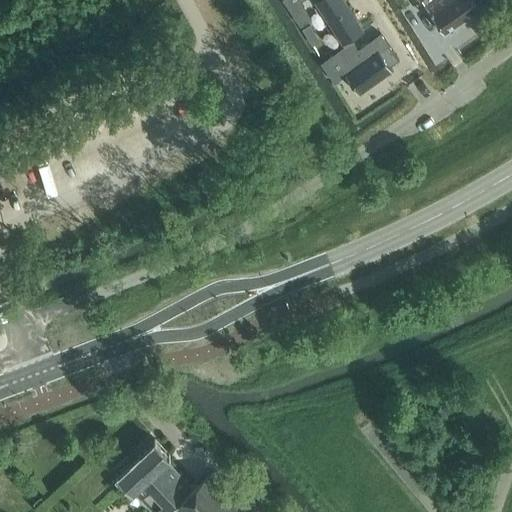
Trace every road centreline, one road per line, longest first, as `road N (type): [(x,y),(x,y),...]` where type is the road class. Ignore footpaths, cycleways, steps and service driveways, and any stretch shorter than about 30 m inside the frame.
road 1 (unclassified): [(36,374),(18,326),(246,229),(477,72)]
road 2 (secondary): [(511,171),(394,237),(36,374)]
